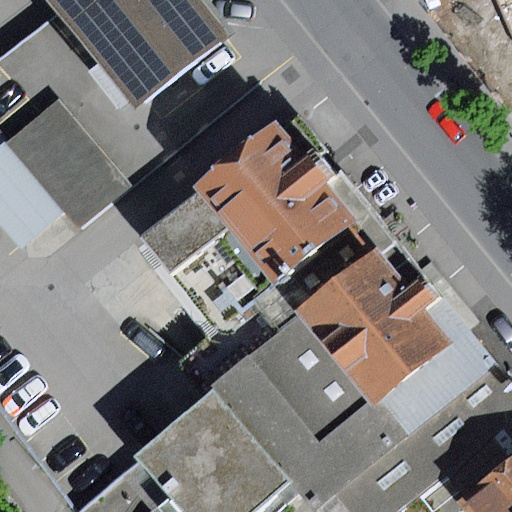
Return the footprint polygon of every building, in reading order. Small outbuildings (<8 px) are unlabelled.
[(134,111),(234,37),(207,0),(51,0),(62,14),(105,71),(134,111)] [(77,229),(130,190),(64,101),(105,71),(62,14),(0,60),(0,231),(16,253),(67,215),(77,229)] [(410,511),(449,480),(511,428),(511,380),(287,109),(128,239),(212,341),(188,361),(213,391),(289,483),(313,511),(410,511)] [(213,391),(137,456),(185,511),(255,511),(289,483),(213,391)] [(511,428),(449,480),(462,495),(511,454),(511,428)] [(465,511),(511,511),(511,464),(461,506),(465,511)]
